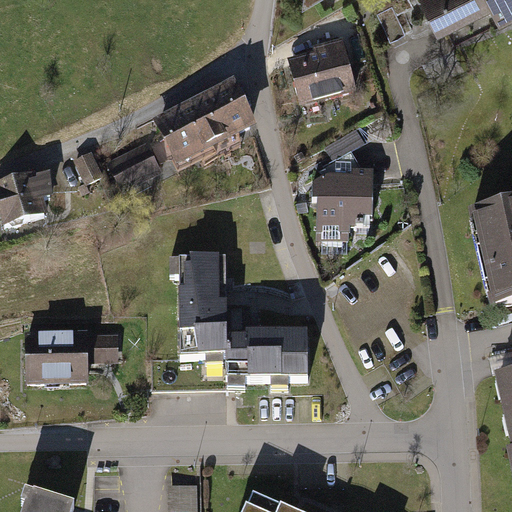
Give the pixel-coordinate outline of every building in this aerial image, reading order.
[(511,0),(432,0),(457,47),(511,18),(511,0)] [(301,111),(356,96),(340,39),(285,54),(301,111)] [(210,152),(251,133),(229,86),(188,105),(210,152)] [(170,170),(210,152),(188,105),(149,124),(170,170)] [(357,128),(327,147),(338,165),(369,146),(357,128)] [(121,195),(159,176),(145,147),(107,167),(121,195)] [(317,244),(372,244),(372,168),(318,167),(317,244)] [(43,175),(0,185),(0,231),(45,221),(40,204),(50,202),(43,175)] [(511,211),(472,220),(491,315),(511,310),(511,211)] [(220,266),(172,267),(174,361),(221,360),(221,339),(220,266)] [(22,388),(85,385),(82,336),(20,339),(22,388)] [(221,339),(221,360),(221,385),(307,386),(307,339),(221,339)] [(511,359),(488,364),(507,455),(511,454),(511,359)] [(511,511),(511,454),(507,455),(499,457),(510,511),(511,511)] [(171,484),(170,511),(202,511),(202,484),(171,484)] [(65,511),(20,498),(15,511),(65,511)] [(274,511),(246,500),(241,511),(274,511)]
